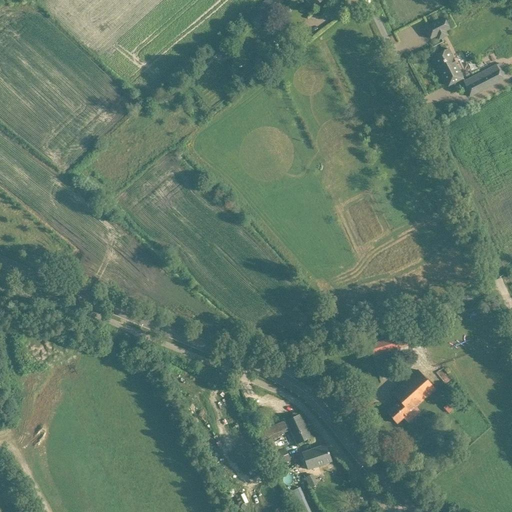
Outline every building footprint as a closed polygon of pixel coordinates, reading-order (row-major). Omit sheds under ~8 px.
[(264,0),(255,8),(266,20),(275,13),(271,9),(280,0),(264,0)] [(446,31),(450,29),(444,18),(425,28),(431,39),(437,36),(439,40),(448,35),(446,31)] [(221,49),(216,53),(222,59),(226,55),(221,49)] [(463,77),(448,49),(432,57),(447,86),(463,77)] [(262,62),(242,77),(245,81),(265,66),(262,62)] [(469,97),(504,79),(496,65),(483,72),(485,76),(464,86),(469,97)] [(410,333),(400,336),(402,342),(403,346),(413,344),(410,333)] [(370,345),(373,355),(385,352),(384,347),(402,342),(400,336),(370,345)] [(387,413),(397,423),(435,389),(418,370),(392,393),(400,402),(387,413)] [(311,439),(301,414),(289,419),(298,444),(311,439)] [(272,438),(288,431),(284,421),(258,432),(265,450),(266,449),(275,467),(290,460),(285,448),(278,451),(272,438)] [(326,444),(302,453),(308,470),(332,461),(326,444)] [(289,493),(297,511),(311,511),(300,488),(289,493)]
